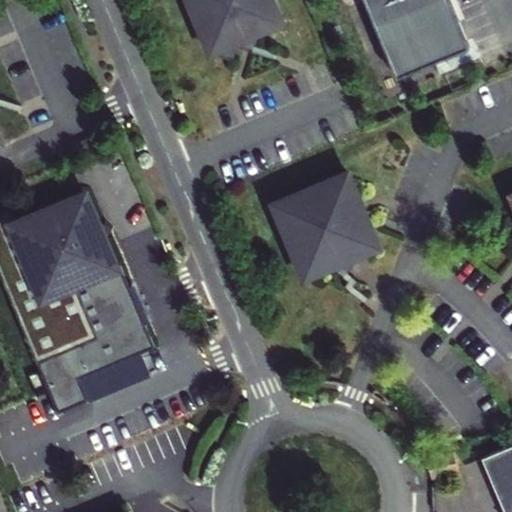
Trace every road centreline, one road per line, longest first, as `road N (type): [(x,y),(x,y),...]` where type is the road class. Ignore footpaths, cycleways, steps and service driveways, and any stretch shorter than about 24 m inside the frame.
road 1 (unclassified): [(103,0),(279,422)]
road 2 (unclassified): [(396,511),(390,465),(367,435),(335,418),(290,418)]
